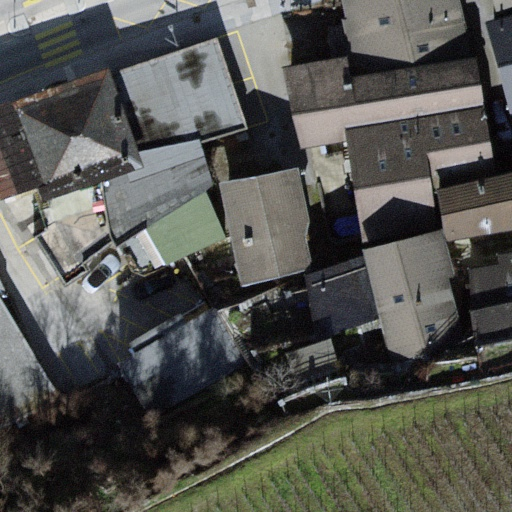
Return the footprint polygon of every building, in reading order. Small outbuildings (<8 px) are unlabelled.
[(463,0),(335,0),(344,66),(473,64),(463,0)] [(511,0),(488,0),(496,27),(511,23),(511,0)] [(511,24),(496,27),(480,31),(504,118),(511,116),(511,24)] [(473,64),(344,66),(283,72),(301,158),(341,152),(341,137),(478,114),(473,64)] [(114,77),(13,113),(41,201),(143,167),(114,77)] [(341,137),(341,152),(355,246),(433,231),(428,184),(490,174),(478,114),(341,137)] [(284,179),(214,190),(233,280),(294,260),(284,179)] [(511,179),(433,192),(442,249),(511,233),(511,179)] [(434,238),(354,255),(367,362),(449,353),(434,238)] [(511,256),(451,274),(466,348),(511,337),(511,256)] [(218,296),(120,344),(151,407),(249,359),(218,296)] [(0,310),(0,435),(45,411),(0,310)]
